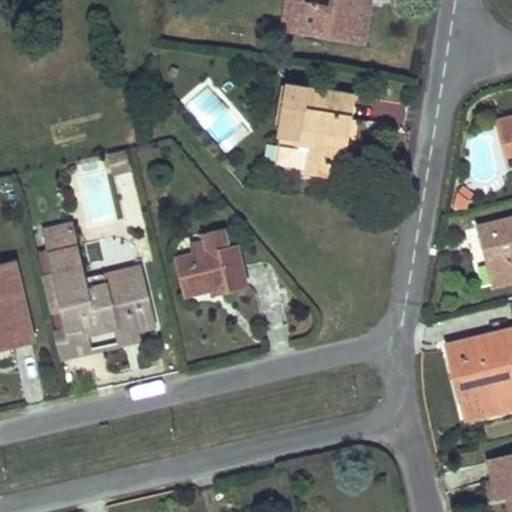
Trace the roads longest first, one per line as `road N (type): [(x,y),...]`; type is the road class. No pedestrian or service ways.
road 1 (residential): [(0,509),(403,418)]
road 2 (residential): [(399,343),(0,433)]
road 3 (residential): [(448,49),(399,343)]
